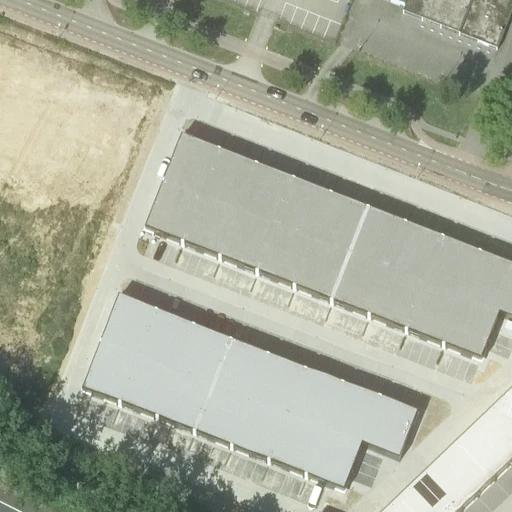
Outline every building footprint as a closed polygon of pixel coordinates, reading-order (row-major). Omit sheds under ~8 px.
[(511,0),(381,0),(405,9),(403,15),(497,51),(511,12),(511,0)] [(185,145),(167,192),(204,206),(223,160),(185,145)] [(223,160),(204,206),(241,221),(260,175),(223,160)] [(260,175),(241,221),(278,235),(297,190),(260,175)] [(297,190),(278,235),(315,250),(334,204),(297,190)] [(167,192),(147,238),(185,253),(204,206),(167,192)] [(334,204),(315,250),(352,265),(371,219),(334,204)] [(204,206),(185,253),(222,267),(241,221),(204,206)] [(371,219),(352,265),(389,280),(408,234),(371,219)] [(241,221),(222,267),(259,282),(278,235),(241,221)] [(408,234),(389,280),(426,294),(445,248),(408,234)] [(278,235),(259,282),(296,297),(315,250),(278,235)] [(445,248),(426,294),(463,309),(482,263),(445,248)] [(315,250),(296,297),(333,311),(352,265),(315,250)] [(511,274),(482,263),(463,309),(500,323),(511,293),(511,274)] [(352,265),(333,311),(370,326),(389,280),(352,265)] [(389,280),(370,326),(407,341),(426,294),(389,280)] [(511,293),(500,323),(499,324),(511,329),(511,293)] [(426,294),(407,341),(444,355),(463,309),(426,294)] [(122,301),(103,348),(140,363),(159,316),(122,301)] [(463,309),(444,355),(481,370),(499,324),(500,323),(463,309)] [(159,316),(140,363),(177,378),(196,331),(159,316)] [(196,331),(177,378),(214,392),(233,346),(196,331)] [(233,346),(214,392),(251,407),(270,360),(233,346)] [(103,348),(84,393),(121,408),(140,363),(103,348)] [(270,360),(251,407),(288,421),(307,375),(270,360)] [(140,363),(121,408),(159,423),(177,378),(140,363)] [(307,375),(288,421),(325,436),(344,390),(307,375)] [(177,378),(159,423),(196,438),(214,392),(177,378)] [(344,390),(325,436),(363,451),(381,404),(344,390)] [(214,392),(196,438),(233,453),(251,407),(214,392)] [(511,401),(508,397),(491,413),(511,434),(511,401)] [(363,451),(362,452),(400,466),(419,419),(381,404),(363,451)] [(251,407),(233,453),(269,467),(288,421),(251,407)] [(511,434),(491,413),(474,429),(511,467),(511,466),(511,434)] [(288,421),(269,467),(307,482),(325,436),(288,421)] [(474,429),(458,445),(494,483),(511,467),(474,429)] [(325,436),(307,482),(344,496),(362,452),(363,451),(325,436)] [(458,445),(441,461),(477,499),(494,483),(458,445)] [(441,461),(424,477),(457,511),(463,511),(477,499),(441,461)] [(457,511),(424,477),(407,493),(425,511),(457,511)] [(425,511),(407,493),(391,510),(392,511),(425,511)]
